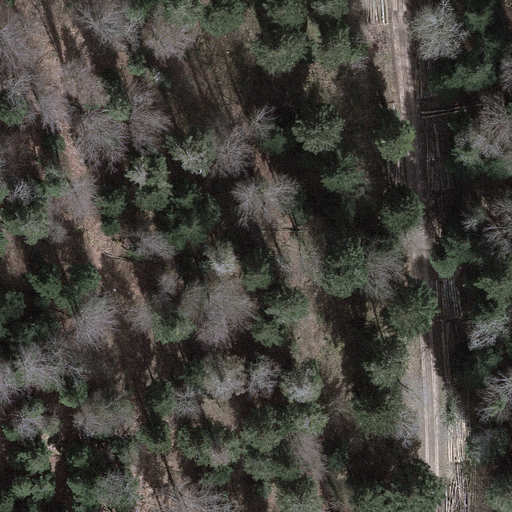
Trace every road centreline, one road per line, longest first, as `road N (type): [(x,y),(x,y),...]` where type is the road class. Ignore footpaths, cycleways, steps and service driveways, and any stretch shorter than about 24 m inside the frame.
road 1 (track): [(137,511),(139,378),(27,4)]
road 2 (track): [(435,511),(429,331),(399,0)]
